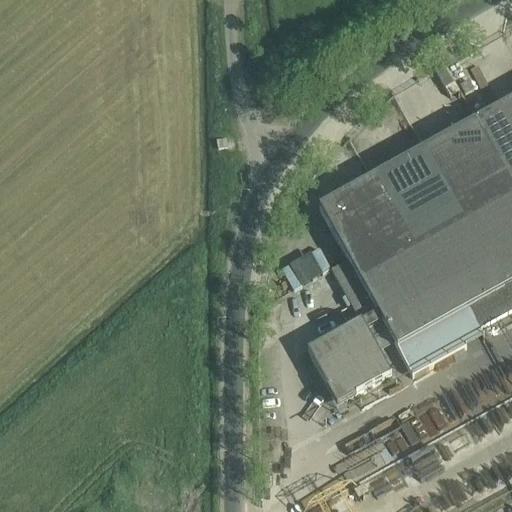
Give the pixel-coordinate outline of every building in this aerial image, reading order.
[(467,82),(458,87),(464,96),(472,91),(467,82)] [(511,186),(511,103),(477,123),(511,186)] [(424,152),(463,223),(511,195),(511,186),(477,123),(424,152)] [(319,211),(348,263),(358,281),(463,223),(424,152),(319,211)] [(307,354),(327,390),(337,407),(336,409),(391,378),(377,351),(393,343),(397,352),(511,288),(511,195),(463,223),(358,281),(348,263),(331,273),(360,325),(307,354)]
